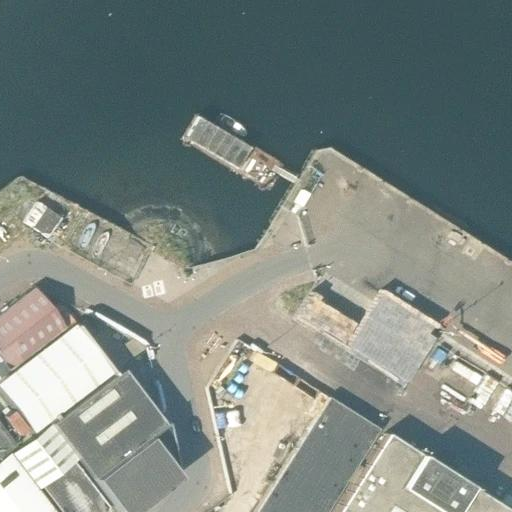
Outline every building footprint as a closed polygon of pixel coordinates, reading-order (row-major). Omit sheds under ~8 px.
[(46,235),(59,214),(26,194),(13,215),(46,235)] [(31,288),(0,311),(0,364),(4,370),(61,327),(31,288)] [(306,298),(293,324),(403,380),(417,354),(306,298)] [(72,324),(0,378),(0,394),(29,432),(108,371),(72,324)] [(158,423),(116,369),(45,423),(87,478),(159,424),(158,423)] [(376,430),(325,397),(252,511),(323,511),(343,481),(376,430)] [(159,424),(87,478),(114,511),(127,511),(173,476),(161,421),(158,423),(159,424)] [(72,459),(46,425),(9,454),(35,488),(38,485),(58,511),(99,511),(105,508),(69,461),(72,459)] [(0,426),(0,455),(14,444),(0,426)] [(507,511),(456,481),(383,434),(353,481),(333,511),(507,511)] [(0,511),(51,511),(27,481),(6,454),(0,458),(0,511)]
